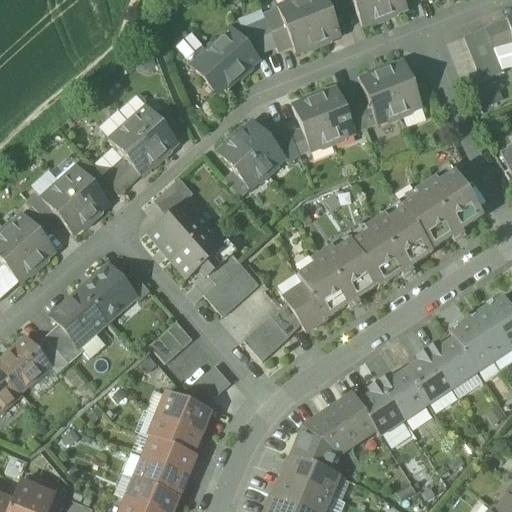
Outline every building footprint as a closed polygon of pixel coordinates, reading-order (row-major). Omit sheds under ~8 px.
[(275,10),(276,13),(299,4),(297,0),(277,0),(273,2),(276,10),(275,10)] [(323,0),(308,0),(299,4),(317,48),(339,39),(330,17),(323,0)] [(323,0),(330,17),(341,13),(336,0),(323,0)] [(348,0),(336,0),(341,13),(352,8),(348,0)] [(361,31),(383,22),(374,0),(348,0),(352,8),(361,31)] [(374,0),(383,22),(406,13),(400,0),(374,0)] [(317,48),(299,4),(276,13),(292,52),(294,57),(317,48)] [(262,19),(264,26),(274,50),(277,58),(292,52),(276,13),(262,19)] [(236,24),(241,35),(264,26),(262,19),(260,14),(236,24)] [(489,42),(494,53),(511,46),(511,43),(506,22),(484,31),(489,42)] [(252,60),(274,50),(264,26),(241,35),(233,39),(252,60)] [(463,40),(467,51),(489,42),(484,31),(463,40)] [(230,35),(206,57),(191,70),(217,100),(257,65),(252,60),(233,39),(230,35)] [(186,65),(191,70),(206,57),(190,39),(175,52),(186,64),(186,65)] [(494,53),(489,42),(467,51),(472,62),(494,53)] [(502,73),(511,69),(511,46),(494,53),(498,64),(502,73)] [(498,64),(494,53),(472,62),(476,73),(498,64)] [(502,73),(498,64),(476,73),(481,84),(503,75),(502,73)] [(403,66),(380,75),(398,119),(401,118),(421,110),(418,103),(409,80),(403,66)] [(376,128),(398,119),(380,75),(358,84),(367,106),(376,128)] [(409,80),(418,103),(429,98),(420,76),(409,80)] [(503,104),(498,91),(483,97),(488,110),(503,104)] [(336,92),(313,101),(331,146),(354,137),(345,115),(336,92)] [(118,117),(127,127),(145,111),(145,107),(140,101),(135,101),(118,117)] [(309,155),(331,146),(313,101),(291,110),(300,133),(309,155)] [(367,106),(356,110),(365,133),(376,128),(367,106)] [(354,137),(365,133),(356,110),(345,115),(354,137)] [(421,110),(401,118),(406,132),(426,124),(421,110)] [(153,121),(145,111),(127,127),(158,163),(177,147),(169,139),(153,121)] [(153,121),(169,139),(178,131),(162,113),(153,121)] [(100,136),(108,144),(127,127),(118,117),(101,132),(100,136)] [(252,126),(234,142),(266,178),(283,162),(284,162),(273,149),(252,126)] [(158,163),(127,127),(108,144),(107,144),(116,155),(116,158),(122,164),(123,163),(139,180),(158,163)] [(300,133),(289,137),(298,159),(309,155),(300,133)] [(288,168),(298,159),(289,137),(282,141),(273,149),(284,162),(283,162),(288,168)] [(248,194),(266,178),(234,142),(216,158),(232,176),(248,194)] [(511,150),(499,155),(510,177),(511,175),(511,150)] [(111,152),(91,171),(101,182),(122,164),(116,158),(111,152)] [(48,177),(58,188),(76,172),(66,161),(48,177)] [(122,164),(101,182),(117,200),(139,180),(123,163),(122,164)] [(92,190),(101,182),(91,171),(85,164),(76,172),(92,190)] [(76,172),(58,188),(90,224),(108,208),(92,190),(76,172)] [(30,191),(36,197),(41,203),(58,188),(48,177),(47,175),(30,191)] [(223,184),(239,202),(248,194),(232,176),(223,184)] [(401,210),(402,213),(430,254),(451,240),(454,245),(464,239),(461,234),(482,219),(453,176),(437,187),(434,182),(414,195),(417,200),(401,210)] [(152,207),(165,222),(183,205),(184,206),(191,200),(177,184),(152,207)] [(72,240),(90,224),(58,188),(41,203),(40,204),(56,222),(72,240)] [(26,206),(31,212),(47,229),(56,222),(40,204),(41,203),(36,197),(26,206)] [(147,237),(171,264),(207,232),(193,217),(186,224),(177,214),(185,207),(184,206),(183,205),(165,222),(147,237)] [(193,217),(185,207),(177,214),(186,224),(193,217)] [(38,237),(47,229),(31,212),(22,219),(38,237)] [(366,237),(350,247),(378,288),(379,291),(400,277),(403,282),(413,275),(410,270),(431,257),(430,254),(402,213),(386,223),(383,219),(363,232),(366,237)] [(22,219),(4,235),(36,271),(54,255),(38,237),(22,219)] [(171,264),(187,282),(199,272),(207,280),(231,259),(235,256),(226,245),(222,248),(207,232),(171,264)] [(18,287),(36,271),(4,235),(0,238),(0,267),(2,269),(18,287)] [(296,280),(303,290),(325,323),(347,309),(350,314),(360,307),(357,302),(378,288),(350,247),(349,245),(333,255),(330,251),(310,264),(313,269),(296,280)] [(207,280),(215,290),(221,284),(230,276),(239,268),(231,259),(207,280)] [(239,268),(230,276),(248,297),(257,289),(239,268)] [(0,270),(0,302),(18,287),(2,269),(0,270)] [(107,270),(78,295),(106,326),(122,312),(121,306),(130,299),(131,298),(121,286),(107,270)] [(239,305),(248,297),(230,276),(221,284),(239,305)] [(133,302),(137,307),(149,296),(131,277),(121,286),(131,298),(130,299),(133,302)] [(276,290),(284,302),(303,290),(296,280),(295,278),(276,290)] [(230,313),(239,305),(221,284),(215,290),(212,292),(230,313)] [(305,336),(325,323),(303,290),(284,302),(283,303),(286,307),(300,329),(305,336)] [(222,321),(230,313),(212,292),(203,300),(222,321)] [(511,294),(501,301),(508,312),(511,309),(511,294)] [(94,337),(106,326),(78,295),(50,320),(58,329),(77,352),(78,351),(94,337)] [(121,306),(122,312),(133,302),(130,299),(121,306)] [(501,301),(484,313),(510,353),(511,351),(511,317),(508,312),(501,301)] [(270,321),(288,342),(300,329),(286,307),(281,311),(270,321)] [(484,313),(466,324),(493,365),(510,353),(484,313)] [(270,321),(261,329),(279,350),(288,342),(270,321)] [(448,336),(452,343),(475,376),(493,365),(466,324),(449,336),(448,336)] [(176,327),(167,335),(182,352),(191,345),(176,327)] [(58,329),(44,341),(68,368),(82,355),(78,351),(77,352),(58,329)] [(261,329),(252,337),(270,358),(279,350),(261,329)] [(167,335),(158,343),(173,360),(182,352),(167,335)] [(78,351),(82,355),(89,363),(105,350),(94,337),(78,351)] [(261,366),(270,358),(252,337),(243,345),(261,366)] [(55,379),(68,368),(44,341),(32,351),(48,369),(47,370),(55,379)] [(0,363),(0,375),(18,396),(26,389),(47,370),(48,369),(32,351),(24,342),(0,363)] [(164,368),(173,360),(158,343),(149,350),(164,368)] [(436,346),(425,353),(451,392),(475,376),(452,343),(439,352),(436,346)] [(419,366),(405,375),(427,408),(451,392),(425,353),(415,360),(419,366)] [(511,355),(510,353),(493,365),(499,374),(511,366),(511,355)] [(47,370),(26,389),(37,401),(58,383),(55,379),(47,370)] [(214,370),(205,378),(221,396),(230,388),(214,370)] [(0,415),(20,398),(18,396),(0,375),(0,415)] [(381,383),(377,385),(403,424),(407,421),(427,408),(405,375),(391,384),(388,378),(381,383)] [(475,376),(451,392),(458,403),(482,386),(475,376)] [(212,404),(221,396),(205,378),(200,382),(196,386),(212,404)] [(370,398),(357,407),(375,435),(379,440),(403,424),(377,385),(367,392),(370,398)] [(214,406),(212,404),(196,386),(187,407),(209,417),(214,406)] [(145,415),(156,419),(164,400),(153,395),(145,415)] [(164,400),(156,419),(200,438),(209,417),(187,407),(165,398),(164,400)] [(302,431),(290,460),(331,476),(337,460),(375,435),(357,407),(351,398),(302,431)] [(505,421),(497,408),(484,417),(492,429),(505,421)] [(156,419),(145,415),(142,414),(134,435),(138,437),(147,440),(156,419)] [(147,440),(150,441),(192,459),(200,438),(156,419),(147,440)] [(147,440),(138,437),(130,457),(141,462),(150,441),(147,440)] [(150,441),(141,462),(186,480),(195,460),(192,459),(150,441)] [(141,462),(130,457),(121,478),(133,483),(141,462)] [(338,479),(331,476),(290,460),(281,480),(329,500),(338,480),(338,479)] [(141,462),(133,483),(177,501),(186,480),(141,462)] [(133,483),(121,478),(113,498),(125,503),(133,483)] [(299,511),(324,511),(329,500),(281,480),(273,501),(299,511)] [(338,480),(329,500),(341,505),(350,485),(338,480)] [(125,503),(124,503),(145,511),(172,511),(177,501),(133,483),(125,503)] [(19,486),(9,510),(7,511),(47,511),(52,500),(51,499),(19,486)] [(415,497),(409,487),(394,497),(400,506),(415,497)] [(47,511),(59,511),(67,496),(55,491),(51,499),(52,500),(47,511)] [(511,511),(511,493),(496,511),(511,511)] [(342,511),(345,507),(341,505),(329,500),(324,511),(342,511)] [(299,511),(273,501),(268,511),(299,511)] [(145,511),(124,503),(120,511),(145,511)]
